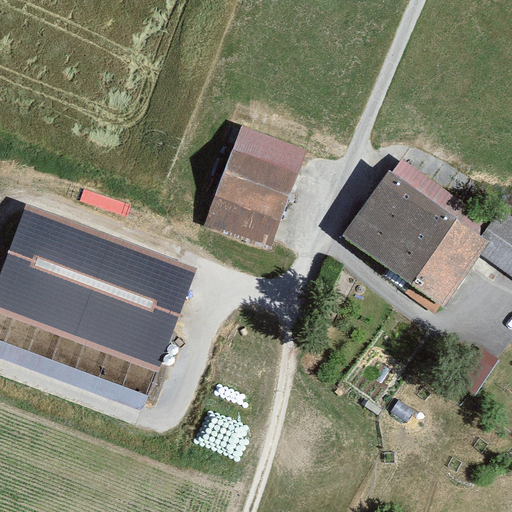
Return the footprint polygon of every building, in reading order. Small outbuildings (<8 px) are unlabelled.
[(303,156),(235,133),(201,231),(269,254),(303,156)] [(481,232),(399,171),(346,243),(440,311),(478,259),(492,240),(481,232)] [(511,219),(499,210),(481,232),(492,240),(478,259),(511,282),(511,219)] [(196,274),(27,214),(0,289),(0,354),(148,407),(196,274)] [(476,392),(500,356),(484,345),(459,381),(476,392)]
